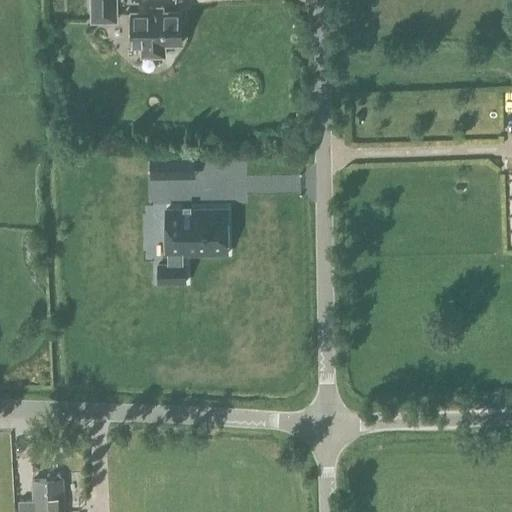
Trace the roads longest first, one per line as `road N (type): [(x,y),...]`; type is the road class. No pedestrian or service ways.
road 1 (unclassified): [(326,422),(317,0)]
road 2 (unclassified): [(326,422),(0,409)]
road 3 (unclassified): [(511,418),(326,422)]
